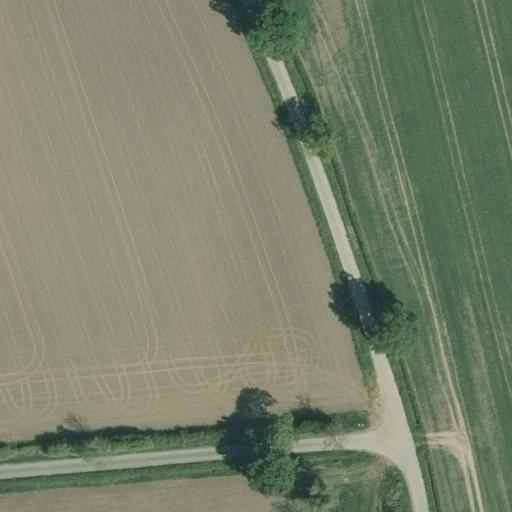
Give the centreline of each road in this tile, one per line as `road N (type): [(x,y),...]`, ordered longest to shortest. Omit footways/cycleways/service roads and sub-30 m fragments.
road 1 (residential): [(412,442),(254,0)]
road 2 (unclassified): [(0,475),(412,442)]
